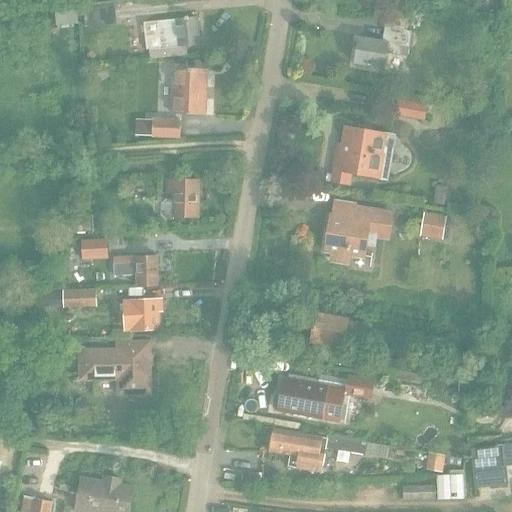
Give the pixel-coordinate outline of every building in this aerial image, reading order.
[(84,11),(85,27),(116,24),(115,5),(120,5),(120,1),(86,3),(87,11),(84,11)] [(385,52),(405,55),(412,12),(387,9),(385,27),(383,26),(381,41),(359,38),(355,63),(382,67),(385,52)] [(146,25),(150,60),(188,55),(186,45),(199,44),(196,19),(146,25)] [(172,114),(207,115),(208,69),(174,68),(172,114)] [(395,115),(424,121),(428,103),(398,98),(395,115)] [(152,137),(180,138),(181,118),(153,117),(152,137)] [(350,173),(383,178),(386,157),(380,156),(383,133),(343,127),(336,169),(333,169),(331,181),(348,184),(350,173)] [(172,216),(197,216),(198,181),(167,180),(166,191),(173,192),(172,216)] [(367,223),(352,221),(354,207),(334,204),(332,217),(329,217),(324,250),(334,251),(333,261),(345,263),(347,254),(361,256),(363,244),(372,245),(375,227),(366,225),(367,223)] [(443,238),(449,239),(452,219),(446,218),(447,216),(424,212),(420,236),(443,240),(443,238)] [(69,217),(69,233),(93,232),(93,216),(69,217)] [(89,245),(89,257),(110,257),(110,245),(129,245),(129,234),(109,234),(109,244),(89,245)] [(135,275),(136,287),(157,286),(156,256),(112,258),(113,276),(135,275)] [(63,308),(97,306),(97,289),(62,290),(63,294),(58,294),(58,306),(63,306),(63,308)] [(124,301),(125,331),(159,329),(158,300),(124,301)] [(366,336),(368,322),(315,315),(315,318),(312,318),(309,338),(312,339),(312,341),(324,343),(324,347),(342,349),(344,333),(366,336)] [(118,394),(150,394),(149,342),(117,342),(117,350),(79,350),(80,380),(118,379),(118,394)] [(378,375),(424,383),(427,369),(381,361),(378,375)] [(511,373),(490,375),(492,394),(511,392),(511,373)] [(344,395),(372,400),(375,378),(348,374),(345,391),(303,384),(305,377),(289,375),(287,382),(281,381),(278,396),(275,395),(273,406),(276,406),(276,411),(340,422),(344,395)] [(325,434),(324,439),(270,429),(266,452),(287,456),(285,467),(318,473),(323,447),(365,455),(367,442),(325,434)] [(471,450),(475,487),(507,484),(503,447),(471,450)] [(434,475),(436,500),(463,497),(461,473),(434,475)] [(75,509),(89,511),(128,511),(134,484),(120,481),(120,479),(104,476),(104,478),(81,474),(75,509)] [(401,488),(403,502),(434,499),(432,485),(401,488)] [(50,511),(53,501),(24,496),(21,511),(50,511)]
